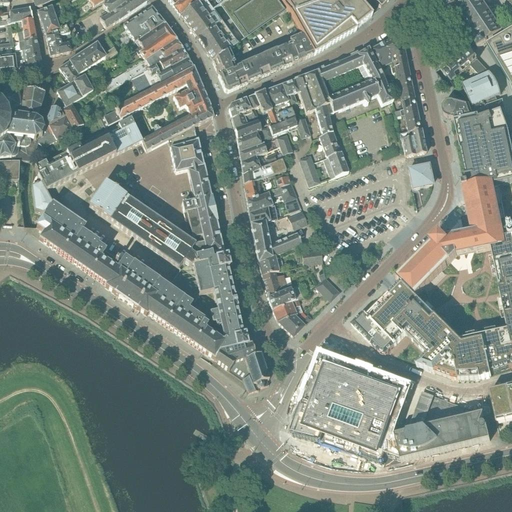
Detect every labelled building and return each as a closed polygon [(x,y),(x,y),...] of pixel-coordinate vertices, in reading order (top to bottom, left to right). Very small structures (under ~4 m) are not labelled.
[(93,8),(105,0),(88,0),(93,8)] [(119,23),(146,4),(142,0),(111,0),(102,7),(108,16),(100,22),(105,31),(119,23)] [(181,0),(173,8),(179,17),(199,0),(181,0)] [(222,25),(213,11),(220,6),(221,6),(228,0),(199,0),(179,17),(192,34),(197,40),(205,54),(212,64),(228,52),(230,50),(238,45),(237,44),(237,45),(236,44),(225,29),(222,25)] [(283,12),(275,0),(228,0),(221,6),(220,6),(230,20),(222,25),(225,29),(232,24),(243,40),(283,12)] [(279,0),(286,10),(301,37),(313,57),(327,49),(327,48),(356,31),(355,30),(371,17),(360,3),(363,0),(371,0),(380,9),(389,0),(279,0)] [(475,45),(474,45),(475,46),(477,49),(481,47),(502,32),(480,0),(436,0),(447,12),(451,17),(458,11),(467,25),(466,26),(466,27),(466,28),(466,29),(467,29),(467,30),(468,30),(469,30),(470,29),(478,42),(474,44),(475,45)] [(9,25),(15,24),(20,24),(32,20),(29,9),(16,11),(9,12),(9,14),(11,19),(6,20),(7,25),(9,25)] [(53,16),(54,16),(52,9),(37,13),(42,27),(55,22),(53,16)] [(123,28),(134,44),(163,25),(151,10),(123,28)] [(45,37),(46,37),(56,33),(62,30),(61,27),(58,29),(54,16),(53,16),(55,22),(42,27),(45,37)] [(62,18),(58,20),(61,27),(62,30),(65,28),(70,25),(68,22),(66,24),(62,18)] [(34,30),(32,20),(20,24),(15,24),(16,33),(34,30)] [(140,55),(144,62),(175,42),(163,25),(134,44),(126,50),(131,58),(136,54),(138,56),(140,55)] [(56,33),(46,37),(45,37),(47,47),(61,43),(59,37),(69,35),(65,28),(62,30),(56,33)] [(36,40),(34,30),(16,33),(18,43),(36,40)] [(511,33),(505,37),(487,48),(504,76),(508,82),(509,85),(510,88),(511,92),(511,33)] [(313,57),(301,37),(289,42),(290,46),(298,63),(313,57)] [(38,49),(36,40),(18,43),(19,52),(21,52),(38,49)] [(392,40),(383,44),(393,63),(397,61),(398,66),(406,64),(404,53),(392,40)] [(100,42),(96,45),(104,56),(108,54),(100,42)] [(144,62),(101,88),(105,95),(130,81),(131,83),(148,72),(155,68),(181,50),(175,42),(144,62)] [(63,55),(69,54),(70,53),(68,45),(61,46),(61,43),(47,47),(50,58),(63,55)] [(74,44),(68,45),(70,53),(77,49),(74,44)] [(380,70),(391,64),(393,63),(383,44),(371,51),(380,70)] [(69,63),(78,77),(80,80),(80,81),(83,79),(86,77),(83,73),(104,60),(106,63),(117,56),(110,46),(107,48),(110,52),(108,54),(104,56),(96,45),(69,63)] [(267,77),(292,66),(298,63),(290,46),(284,48),(284,49),(276,52),(275,52),(262,58),(259,59),(267,77)] [(38,49),(21,52),(22,61),(39,58),(38,49)] [(314,112),(330,106),(328,100),(322,84),(334,79),(349,73),(357,69),(362,67),(374,61),(368,49),(357,56),(356,54),(350,57),(350,59),(333,67),(323,71),(322,69),(316,71),(317,73),(294,82),(298,94),(305,116),(315,112),(314,112)] [(444,71),(443,72),(451,82),(452,81),(457,77),(471,65),(477,60),(469,51),(470,50),(469,49),(464,53),(446,68),(447,69),(444,71)] [(158,75),(187,60),(181,50),(155,68),(158,75)] [(228,52),(212,64),(216,74),(217,74),(218,78),(217,78),(224,93),(228,94),(236,90),(229,73),(234,71),(232,66),(234,65),(228,52)] [(14,57),(3,58),(5,74),(16,73),(14,57)] [(41,69),(39,58),(22,61),(21,61),(23,72),(28,71),(41,69)] [(247,85),(267,77),(259,59),(253,62),(240,67),(240,68),(234,71),(229,73),(236,90),(239,89),(247,85)] [(155,68),(148,72),(131,83),(139,97),(160,86),(192,69),(187,60),(158,75),(155,68)] [(442,109),(442,110),(442,111),(442,112),(442,113),(442,114),(443,115),(444,116),(445,117),(446,118),(447,118),(448,119),(454,120),(455,122),(470,119),(470,118),(479,116),(480,120),(504,112),(502,101),(497,103),(495,97),(500,95),(498,87),(495,80),(490,73),(477,60),(471,65),(471,66),(470,67),(477,74),(472,79),(474,81),(463,85),(462,86),(466,94),(467,98),(468,99),(471,105),(471,106),(472,107),(470,107),(469,106),(466,105),(466,104),(467,103),(463,102),(463,103),(462,104),(458,103),(452,102),(451,101),(450,101),(449,102),(448,102),(447,102),(446,102),(446,103),(445,103),(444,104),(443,105),(443,106),(442,106),(442,107),(442,108),(442,109)] [(333,98),(328,100),(330,106),(333,115),(338,113),(345,110),(349,109),(353,107),(356,106),(363,103),(363,105),(365,107),(367,106),(368,103),(366,102),(368,101),(370,100),(377,98),(381,108),(382,107),(385,106),(389,104),(391,103),(392,103),(393,103),(388,91),(382,79),(382,77),(381,74),(374,61),(363,67),(358,69),(366,85),(365,85),(362,87),(358,88),(355,89),(352,91),(349,92),(339,96),(336,97),(333,98)] [(78,77),(69,63),(62,68),(58,70),(61,73),(60,78),(67,87),(80,80),(78,77)] [(411,86),(409,75),(406,64),(398,66),(398,68),(391,70),(392,75),(395,75),(398,89),(411,86)] [(209,107),(200,87),(192,69),(160,86),(139,97),(123,105),(115,110),(114,110),(115,113),(100,121),(104,129),(183,89),(185,94),(173,100),(180,113),(186,111),(190,118),(141,143),(147,152),(168,142),(193,129),(212,119),(209,107)] [(67,111),(71,108),(92,94),(83,79),(80,81),(80,80),(67,87),(56,94),(65,108),(66,109),(67,111)] [(294,82),(281,87),(286,99),(288,103),(289,106),(296,104),(293,96),(298,94),(294,82)] [(400,112),(415,108),(411,86),(398,89),(395,90),(396,95),(399,95),(403,111),(400,112)] [(264,93),(271,108),(274,115),(290,109),(289,106),(288,103),(286,99),(281,87),(264,93)] [(22,101),(17,111),(35,119),(39,110),(44,94),(36,92),(23,90),(22,101)] [(45,123),(35,119),(17,111),(22,101),(21,100),(21,99),(20,99),(19,99),(18,96),(6,92),(2,95),(0,94),(0,159),(10,159),(12,161),(16,161),(16,163),(19,163),(19,162),(32,163),(36,144),(40,147),(41,150),(56,142),(45,123)] [(269,109),(262,94),(254,97),(259,109),(262,116),(267,114),(271,124),(267,125),(268,127),(272,126),(278,124),(274,115),(271,108),(269,109)] [(119,97),(111,102),(115,110),(123,105),(119,97)] [(254,97),(245,101),(251,115),(252,119),(252,120),(256,118),(254,111),(259,109),(254,97)] [(245,101),(235,105),(239,116),(242,115),(243,118),(251,115),(245,101)] [(230,107),(228,111),(231,120),(237,118),(237,117),(239,116),(235,105),(230,107)] [(328,117),(333,115),(330,106),(314,112),(315,112),(322,138),(332,134),(328,117)] [(83,126),(71,108),(67,111),(66,109),(65,108),(60,112),(59,112),(63,117),(64,117),(73,132),(83,126)] [(420,131),(415,108),(400,112),(395,113),(396,119),(404,117),(407,133),(420,131)] [(278,124),(272,126),(268,127),(268,129),(272,138),(296,129),(295,123),(293,119),(294,118),(290,109),(274,115),(278,124)] [(48,126),(63,117),(59,112),(51,110),(50,113),(47,119),(46,123),(47,124),(46,124),(48,126)] [(470,119),(454,122),(466,178),(463,179),(464,186),(491,180),(492,186),(511,182),(511,150),(504,112),(479,121),(478,118),(470,119)] [(231,120),(234,131),(247,127),(245,122),(252,119),(251,115),(243,118),(242,115),(239,116),(237,117),(237,118),(231,120)] [(64,117),(63,117),(48,126),(56,142),(73,132),(64,117)] [(304,120),(295,123),(296,129),(300,141),(310,137),(304,120)] [(33,171),(31,187),(35,210),(35,211),(44,214),(51,207),(44,193),(57,187),(76,177),(81,175),(93,168),(120,154),(128,150),(130,149),(141,143),(139,139),(132,124),(130,121),(64,155),(33,170),(32,171),(33,171)] [(257,123),(247,127),(234,131),(236,141),(255,134),(260,131),(257,123)] [(97,194),(87,208),(178,271),(183,263),(190,268),(192,267),(198,266),(196,258),(210,255),(222,253),(221,247),(219,241),(218,236),(217,231),(216,227),(215,222),(216,222),(215,217),(214,213),(212,206),(211,202),(210,198),(209,194),(203,168),(202,168),(201,163),(200,159),(199,154),(198,148),(197,144),(197,142),(196,138),(193,129),(168,142),(170,150),(175,175),(187,172),(194,203),(180,206),(183,221),(189,245),(137,209),(103,185),(97,194)] [(272,138),(268,129),(260,132),(264,141),(272,138)] [(421,131),(420,131),(407,133),(399,135),(404,159),(426,154),(421,131)] [(260,144),(255,134),(236,141),(238,151),(238,152),(239,153),(261,146),(260,144)] [(318,139),(326,159),(339,154),(332,134),(322,138),(318,139)] [(275,141),(277,149),(279,148),(282,157),(292,154),(286,137),(275,141)] [(239,153),(240,164),(255,158),(264,155),(266,154),(263,145),(261,146),(239,153)] [(323,161),(330,180),(330,181),(348,174),(340,154),(339,154),(326,159),(326,160),(323,161)] [(255,158),(240,164),(242,177),(281,161),(280,158),(276,159),(275,156),(265,159),(266,162),(263,163),(258,165),(255,158)] [(298,162),(301,169),(312,165),(310,158),(298,162)] [(281,161),(242,177),(244,186),(267,178),(269,182),(275,179),(274,176),(285,172),(281,161)] [(19,182),(19,163),(16,163),(0,163),(0,189),(5,189),(5,183),(19,182)] [(303,175),(315,171),(312,165),(301,169),(303,175)] [(432,187),(428,167),(408,171),(412,191),(432,187)] [(306,182),(317,178),(315,171),(303,175),(306,182)] [(269,182),(267,178),(244,186),(246,202),(273,193),(272,191),(290,185),(287,177),(273,182),(275,188),(263,192),(261,185),(269,182)] [(320,185),(319,184),(317,178),(306,182),(308,189),(320,185)] [(434,241),(396,279),(397,281),(401,284),(415,299),(450,264),(451,264),(455,259),(457,258),(457,257),(476,253),(476,254),(477,254),(485,252),(491,251),(505,248),(503,236),(499,219),(492,186),(491,180),(464,186),(462,186),(468,214),(472,234),(444,240),(440,236),(439,236),(434,241)] [(246,202),(248,215),(272,207),(269,200),(281,196),(284,203),(290,201),(296,199),(290,185),(272,191),(273,193),(246,202)] [(301,211),(296,199),(290,201),(294,213),(301,211)] [(41,220),(36,229),(44,234),(39,241),(106,287),(105,289),(114,295),(114,296),(117,298),(133,308),(136,310),(137,311),(146,317),(147,316),(203,354),(213,361),(214,362),(220,353),(223,352),(217,348),(221,343),(219,343),(202,332),(204,328),(201,325),(203,324),(186,312),(190,307),(181,301),(166,290),(122,260),(120,263),(95,246),(97,243),(81,232),(83,229),(81,227),(51,207),(44,214),(40,219),(41,220)] [(272,207),(248,215),(251,228),(264,224),(269,223),(274,222),(271,208),(272,208),(272,207)] [(307,226),(302,214),(288,220),(293,232),(307,226)] [(264,224),(251,228),(258,264),(279,256),(301,246),(297,234),(269,246),(264,224)] [(363,314),(351,326),(379,354),(385,356),(405,335),(409,339),(427,357),(421,363),(418,366),(416,368),(419,369),(419,368),(425,370),(425,371),(427,371),(427,372),(432,373),(452,381),(458,382),(479,381),(479,382),(491,378),(490,375),(511,367),(511,231),(507,233),(507,234),(503,236),(505,248),(491,251),(496,276),(500,293),(501,297),(501,301),(504,311),(508,333),(493,336),(471,340),(459,343),(446,330),(435,318),(432,316),(429,313),(415,299),(409,293),(402,285),(401,284),(367,318),(363,314)] [(320,251),(313,252),(315,265),(322,265),(320,251)] [(301,254),(303,267),(309,266),(307,253),(301,254)] [(176,275),(168,287),(193,304),(197,297),(197,296),(213,293),(217,312),(208,314),(210,325),(213,324),(214,328),(218,327),(222,343),(221,343),(217,348),(223,352),(238,349),(246,347),(244,338),(244,337),(242,337),(241,333),(240,328),(239,323),(237,318),(236,313),(235,309),(236,309),(235,304),(234,299),(233,298),(232,294),(231,289),(230,284),(229,279),(227,274),(226,269),(228,269),(227,264),(226,258),(223,259),(212,261),(210,255),(196,258),(198,266),(192,267),(195,281),(188,283),(176,275)] [(280,261),(279,256),(258,264),(261,277),(275,273),(275,274),(279,273),(276,263),(280,261)] [(267,300),(280,294),(287,291),(283,276),(276,278),(275,274),(275,273),(261,277),(267,299),(267,300)] [(315,289),(323,296),(332,287),(325,280),(315,289)] [(280,294),(267,300),(272,312),(295,302),(297,301),(302,299),(298,287),(290,290),(287,291),(280,294)] [(339,294),(332,287),(323,296),(330,304),(339,294)] [(296,316),(302,313),(299,307),(297,301),(295,302),(272,312),(277,323),(277,324),(296,316)] [(296,316),(277,324),(293,339),(311,321),(307,317),(300,324),(294,317),(296,316)] [(213,361),(213,362),(221,368),(229,373),(241,380),(248,375),(243,360),(254,357),(254,354),(251,346),(246,347),(238,349),(223,352),(220,353),(214,362),(213,361)] [(248,375),(241,380),(242,381),(248,395),(258,393),(257,391),(268,387),(266,382),(268,381),(260,355),(254,357),(243,360),(248,375)] [(290,434),(290,435),(290,436),(290,437),(291,437),(291,438),(292,438),(293,438),(293,439),(305,441),(318,444),(329,447),(335,450),(342,452),(350,455),(359,458),(368,462),(377,465),(382,467),(383,467),(401,463),(423,457),(440,453),(479,444),(490,442),(489,438),(486,427),(485,426),(484,426),(483,425),(482,426),(481,426),(480,427),(482,421),(484,416),(478,417),(476,417),(475,413),(459,407),(448,403),(423,393),(422,393),(417,407),(415,411),(407,434),(394,437),(406,403),(412,389),(392,382),(389,381),(368,373),(367,373),(367,372),(362,370),(361,371),(360,370),(332,360),(330,359),(321,356),(319,355),(314,370),(308,386),(306,391),(301,406),(300,406),(300,407),(290,433),(290,434)] [(511,387),(489,393),(499,436),(511,433),(511,387)] [(385,511),(389,508),(354,503),(354,511),(385,511)]
